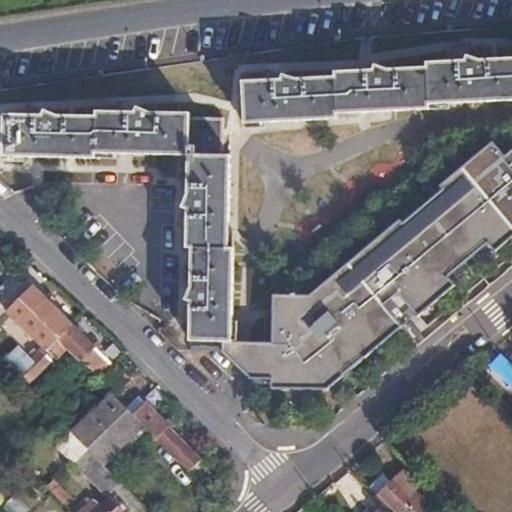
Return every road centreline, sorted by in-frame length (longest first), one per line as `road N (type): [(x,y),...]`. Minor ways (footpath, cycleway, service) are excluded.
road 1 (residential): [(0,210),(287,489)]
road 2 (unknown): [(139,345),(160,315),(172,270),(170,176),(0,173)]
road 3 (residential): [(287,489),(511,300)]
road 4 (residential): [(0,36),(268,0)]
